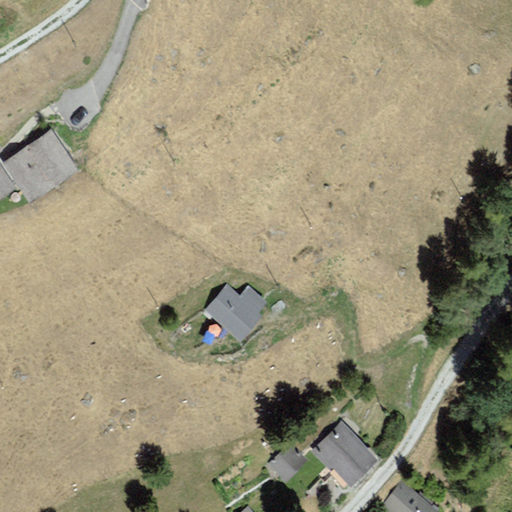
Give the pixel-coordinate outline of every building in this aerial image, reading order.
[(52,135),(5,168),(35,209),(81,176),(52,135)] [(228,290),(210,315),(243,339),(269,304),(248,289),(241,299),(228,290)] [(342,428),(314,455),(354,491),(381,465),(342,428)] [(274,458),(290,470),(302,453),(286,442),(274,458)] [(384,510),(386,511),(437,511),(405,487),(384,510)]
